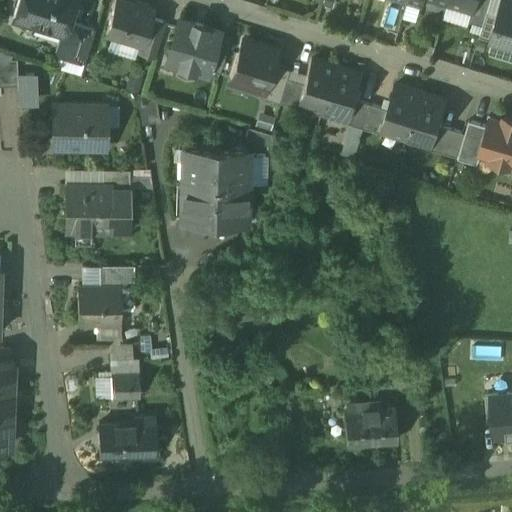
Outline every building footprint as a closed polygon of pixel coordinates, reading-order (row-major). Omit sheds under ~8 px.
[(74,0),(21,0),(16,18),(63,32),(65,33),(69,20),(74,0)] [(153,9),(123,0),(116,0),(107,32),(142,43),(143,44),(151,17),(153,9)] [(448,0),(426,0),(429,6),(437,8),(444,4),(445,0),(448,1),(448,0)] [(448,0),(448,1),(472,9),(473,9),(476,0),(448,0)] [(490,0),(476,0),(473,9),(472,9),(469,20),(483,24),(488,9),(490,0)] [(511,0),(502,0),(499,12),(491,39),(511,45),(511,0)] [(499,12),(488,9),(483,24),(480,35),(491,39),(499,12)] [(166,21),(151,17),(143,44),(142,43),(139,51),(156,56),(166,21)] [(218,29),(180,18),(167,61),(177,64),(175,70),(179,73),(183,75),(189,77),(194,76),(196,69),(206,72),(208,64),(215,40),(218,29)] [(95,27),(69,20),(65,33),(63,32),(57,52),(85,60),(95,27)] [(277,48),(243,38),(231,79),(263,89),(264,89),(272,63),(277,48)] [(215,40),(208,64),(221,67),(228,43),(215,40)] [(304,83),(298,103),(299,104),(323,111),(337,65),(312,57),(304,83)] [(17,58),(0,58),(0,85),(19,85),(17,58)] [(290,69),(272,63),(264,89),(263,89),(261,96),(280,102),(287,77),(290,69)] [(362,72),(337,65),(323,111),(347,118),(348,118),(354,98),(362,72)] [(21,103),(41,103),(41,70),(21,70),(21,103)] [(304,83),(287,77),(280,102),(298,107),(299,104),(298,103),(304,83)] [(388,108),(381,129),(382,129),(406,136),(420,90),(395,83),(388,108)] [(445,98),(420,90),(406,136),(430,144),(431,144),(438,123),(445,98)] [(156,98),(137,92),(143,124),(160,121),(156,98)] [(371,103),(354,98),(348,118),(347,118),(346,122),(363,127),(371,103)] [(388,108),(371,103),(363,127),(381,133),(382,129),(381,129),(388,108)] [(106,105),(59,104),(58,124),(54,124),(54,142),(63,143),(63,140),(71,140),(71,147),(106,147),(106,105)] [(503,119),(491,116),(488,124),(480,151),(481,151),(492,155),(491,159),(510,164),(511,160),(511,117),(504,115),(503,119)] [(465,132),(459,153),(479,159),(481,151),(480,151),(488,124),(469,119),(465,132)] [(465,132),(438,123),(431,144),(430,144),(429,147),(458,156),(459,153),(465,132)] [(272,134),(249,127),(245,138),(275,147),(272,134)] [(248,147),(184,146),(182,218),(246,220),(248,147)] [(130,169),(104,169),(104,185),(112,185),(112,190),(130,191),(130,169)] [(104,185),(67,184),(66,230),(130,230),(130,191),(112,190),(112,185),(104,185)] [(319,244),(292,247),(296,273),(296,274),(297,274),(321,271),(319,244)] [(134,265),(101,265),(101,266),(107,266),(107,278),(112,278),(112,285),(121,285),(121,286),(135,286),(134,265)] [(296,273),(265,278),(270,313),(302,308),(297,274),(296,274),(296,273)] [(265,278),(233,283),(238,318),(270,313),(265,278)] [(112,285),(79,285),(79,323),(121,323),(121,306),(121,286),(121,285),(112,285)] [(135,286),(121,286),(121,306),(135,306),(135,286)] [(133,344),(110,345),(111,361),(134,360),(133,344)] [(10,347),(0,346),(0,360),(10,361),(10,347)] [(0,360),(0,389),(13,390),(14,361),(0,360)] [(134,360),(111,361),(112,374),(140,373),(139,360),(134,360)] [(140,373),(112,374),(113,398),(141,397),(140,373)] [(13,390),(0,389),(0,417),(12,418),(13,390)] [(511,391),(485,394),(487,421),(493,420),(494,435),(506,434),(506,436),(511,435),(511,391)] [(395,405),(344,409),(347,444),(398,440),(395,405)] [(155,416),(135,416),(136,423),(99,424),(100,455),(141,455),(156,455),(155,416)] [(12,418),(0,417),(0,445),(11,446),(12,418)]
